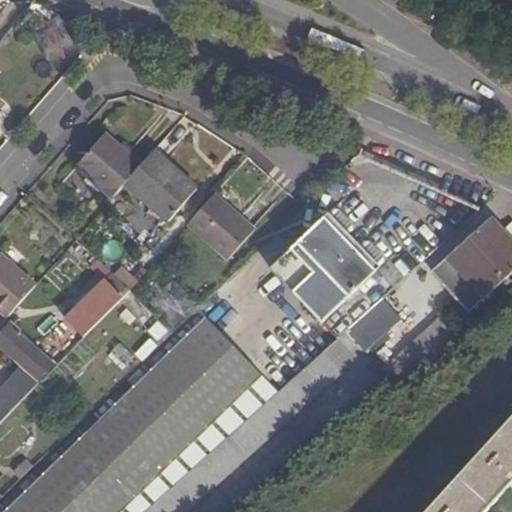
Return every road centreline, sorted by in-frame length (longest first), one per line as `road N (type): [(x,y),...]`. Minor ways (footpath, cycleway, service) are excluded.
road 1 (primary): [(100,0),(511,169)]
road 2 (residential): [(0,175),(98,63),(144,75),(305,170)]
road 3 (primary): [(454,94),(226,0)]
road 4 (residential): [(454,94),(346,0)]
